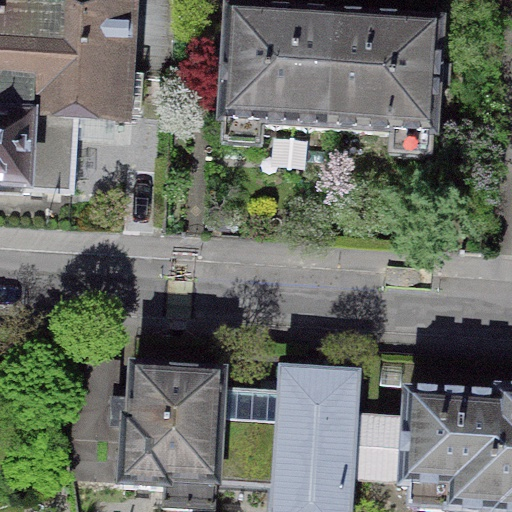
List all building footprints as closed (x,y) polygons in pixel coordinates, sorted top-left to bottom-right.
[(127,19),(124,19),(76,16),(76,0),(0,0),(0,190),(71,195),(76,118),(121,120),(121,116),(141,117),(143,79),(124,78),(127,26),(132,26),(132,21),(127,21),(127,19)] [(124,78),(143,79),(152,80),(173,81),(178,0),(125,0),(124,19),(127,19),(127,21),(132,21),(132,26),(127,26),(124,78)] [(263,128),(328,132),(335,22),(227,15),(224,70),(220,126),(225,126),(224,147),(261,149),(263,128)] [(335,22),(328,132),(393,137),(392,157),(429,160),(430,139),(435,139),(438,84),(442,28),(335,22)] [(215,488),(217,488),(223,392),(223,378),(149,374),(133,373),(131,406),(116,405),(118,371),(78,369),(72,480),(121,483),(121,487),(165,490),(164,508),(213,511),(215,488)] [(283,395),(277,492),(275,511),(346,511),(348,488),(346,488),(348,464),(363,464),(366,433),(350,432),(353,386),(319,384),(284,382),(283,395)] [(223,392),(217,488),(277,492),(283,395),(253,393),(223,392)] [(511,511),(511,395),(497,395),(496,403),(407,397),(405,426),(366,423),(366,433),(363,464),(362,478),(401,480),(401,487),(410,488),(409,509),(447,511),(446,511),(511,511)]
